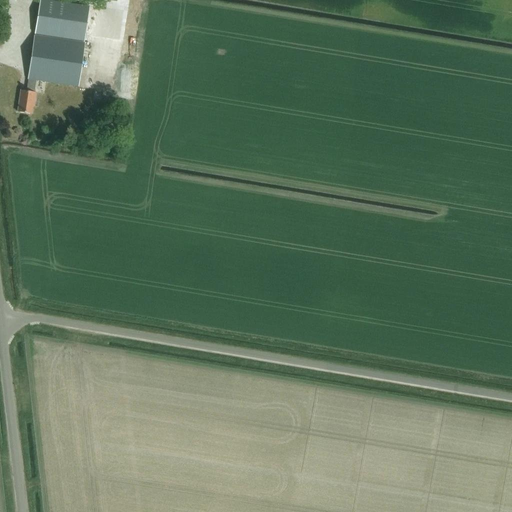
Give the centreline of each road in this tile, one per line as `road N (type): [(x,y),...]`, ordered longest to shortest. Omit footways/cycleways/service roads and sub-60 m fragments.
road 1 (unclassified): [(511,398),(0,312)]
road 2 (unclassified): [(22,511),(0,315)]
